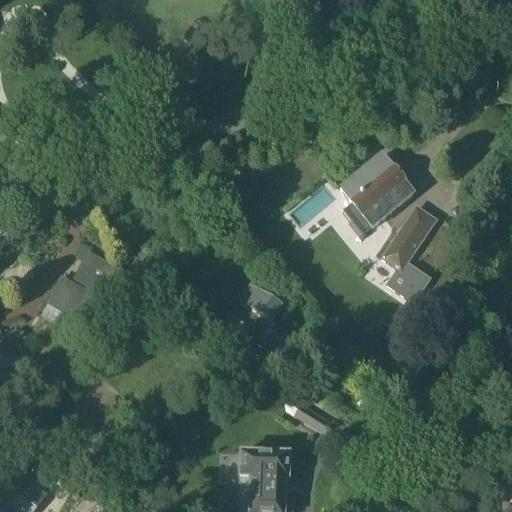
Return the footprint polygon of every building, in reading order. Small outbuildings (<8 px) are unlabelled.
[(338,192),(370,231),(411,198),(402,186),(403,185),(403,178),(399,172),(392,171),(390,172),(380,158),(338,192)] [(173,195),(178,195),(182,191),(164,174),(156,182),(159,185),(158,186),(163,191),(166,188),(173,195)] [(174,211),(164,202),(167,199),(156,189),(143,203),(154,214),(157,210),(167,218),(174,211)] [(400,276),(435,225),(415,211),(380,263),(400,276)] [(87,255),(70,286),(60,280),(44,307),(46,308),(40,321),(59,332),(66,320),(68,321),(59,338),(72,346),(116,272),(87,255)] [(142,267),(137,274),(137,280),(143,284),(145,284),(156,293),(163,284),(156,279),(155,272),(161,265),(152,258),(145,267),(142,267)] [(280,351),(285,343),(284,339),(278,336),(279,335),(269,328),(281,308),(248,288),(236,305),(257,318),(242,343),(249,347),(245,353),(255,359),(259,354),(265,357),(271,348),(277,351),(280,351)] [(297,376),(294,381),(302,386),(305,381),(297,376)] [(0,389),(0,431),(0,432),(22,424),(9,386),(0,389)] [(323,438),(329,427),(297,410),(291,421),(323,438)] [(236,511),(290,511),(291,503),(282,503),(283,482),(286,482),(287,458),(239,456),(238,480),(236,511)] [(37,511),(48,499),(9,471),(0,482),(0,511),(37,511)]
